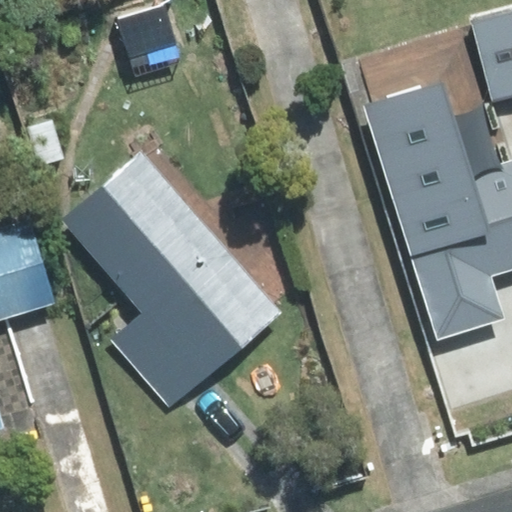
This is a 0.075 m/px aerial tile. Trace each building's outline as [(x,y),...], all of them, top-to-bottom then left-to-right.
[(165,5),(117,20),(133,72),(181,58),(165,5)] [(511,7),(472,19),(494,98),(511,93),(511,7)] [(511,268),(511,161),(474,173),(444,79),(364,104),(439,338),(503,318),(489,276),(511,268)] [(141,154),(66,220),(146,311),(204,377),(280,311),(141,154)] [(0,319),(55,303),(30,222),(0,230),(0,429),(3,429),(0,419),(0,319)] [(146,311),(112,340),(170,407),(204,377),(146,311)]
